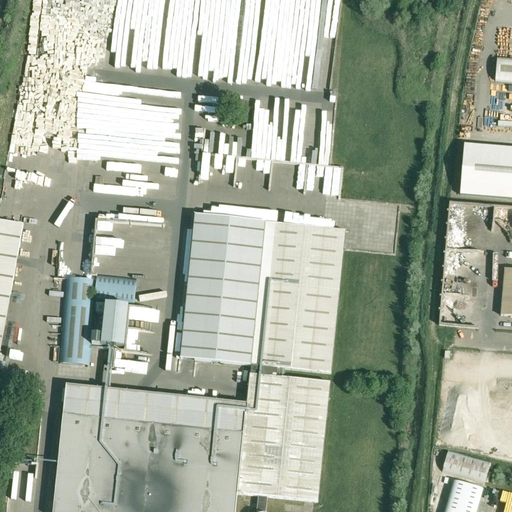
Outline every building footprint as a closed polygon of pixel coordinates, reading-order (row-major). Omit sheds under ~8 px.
[(275,86),(281,0),(208,0),(208,6),(210,6),(208,29),(211,30),(210,42),(215,43),(213,76),(230,77),(230,79),(251,81),(251,92),(262,93),(263,85),(275,86)] [(318,0),(292,0),(292,8),(309,10),(308,27),(302,27),(301,37),(306,37),(305,49),(316,50),(318,0)] [(322,91),(334,92),(344,0),(323,0),(315,79),(319,80),(318,95),(322,95),(322,91)] [(298,41),(298,19),(289,19),(289,41),(298,41)] [(180,49),(174,49),(172,77),(191,78),(193,50),(180,49)] [(494,81),(511,82),(511,60),(496,59),(494,81)] [(23,85),(17,120),(40,124),(46,89),(23,85)] [(511,127),(511,114),(500,113),(499,127),(511,127)] [(298,130),(299,120),(274,118),(273,128),(298,130)] [(211,185),(252,186),(254,129),(213,128),(211,185)] [(16,166),(18,155),(28,156),(31,134),(15,132),(12,157),(11,156),(10,165),(16,166)] [(511,148),(465,145),(461,196),(511,199),(511,148)] [(270,151),(269,191),(340,192),(340,187),(336,187),(337,152),(270,151)] [(6,198),(25,201),(30,176),(10,173),(6,198)] [(63,416),(53,511),(235,511),(237,495),(258,497),(257,511),(259,511),(266,511),(267,498),(318,503),(330,383),(284,378),(285,370),(331,374),(343,251),(345,231),(195,216),(181,359),(251,366),(247,405),(66,386),(63,416)] [(0,221),(0,293),(11,296),(24,226),(0,221)] [(511,317),(511,270),(504,270),(500,317),(511,317)] [(97,276),(95,301),(135,306),(137,280),(97,276)] [(66,279),(59,364),(90,366),(93,315),(96,282),(66,279)] [(97,304),(96,313),(105,314),(102,346),(125,349),(129,307),(97,304)] [(444,323),(443,328),(483,331),(483,327),(475,326),(475,320),(460,319),(460,324),(444,323)] [(495,447),(511,446),(511,372),(506,372),(506,376),(499,376),(499,389),(510,389),(510,397),(511,396),(511,406),(506,407),(506,400),(498,400),(498,401),(477,401),(477,408),(462,408),(462,406),(452,405),(452,409),(460,409),(460,417),(442,417),(442,449),(495,449),(495,447)] [(491,463),(448,451),(442,473),(485,484),(491,463)] [(476,511),(483,490),(453,482),(444,511),(476,511)]
